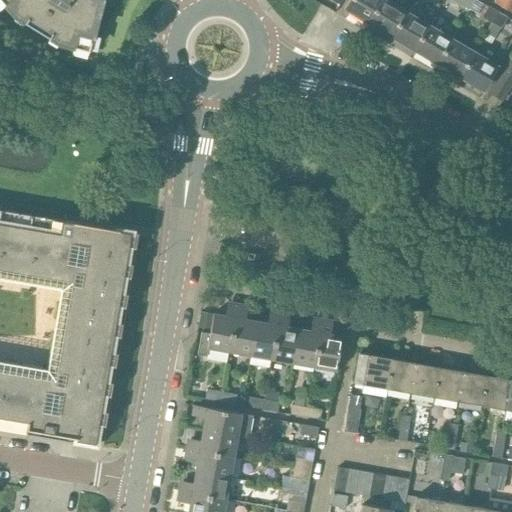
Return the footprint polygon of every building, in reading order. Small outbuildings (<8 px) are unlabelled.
[(0,0),(0,10),(0,11),(5,5),(6,6),(15,17),(58,43),(71,47),(72,47),(71,53),(80,56),(89,58),(93,47),(90,46),(92,37),(101,0),(0,0)] [(367,23),(381,0),(350,0),(344,9),(367,23)] [(406,12),(396,6),(398,0),(381,0),(367,23),(390,37),(406,12)] [(511,0),(507,0),(503,8),(511,13),(511,12),(511,0)] [(491,23),(498,12),(489,7),(482,17),(491,23)] [(428,25),(406,12),(390,37),(413,51),(428,25)] [(498,12),(491,23),(486,31),(496,36),(501,29),(500,28),(506,17),(498,12)] [(451,38),(428,25),(413,51),(436,64),(451,38)] [(436,64),(459,78),(474,52),(460,44),(463,40),(454,34),(451,38),(436,64)] [(482,91),(488,81),(497,66),(474,52),(459,78),(482,91)] [(502,71),(509,76),(511,71),(511,60),(510,59),(502,71)] [(502,71),(489,93),(501,101),(511,83),(511,77),(509,76),(502,71)] [(494,203),(480,226),(497,235),(510,212),(494,203)] [(0,429),(97,446),(98,441),(101,424),(104,425),(107,411),(103,411),(106,395),(109,395),(112,382),(108,381),(111,365),(114,366),(117,352),(113,352),(116,336),(119,336),(122,323),(118,322),(121,306),(125,307),(127,293),(123,293),(126,277),(130,277),(132,264),(128,263),(131,247),(135,248),(137,232),(89,224),(73,221),(61,219),(60,226),(46,224),(47,217),(30,214),(29,221),(14,219),(16,212),(0,209),(0,278),(60,288),(47,369),(0,360),(0,429)] [(282,236),(279,246),(288,248),(290,237),(282,236)] [(237,257),(235,267),(236,268),(235,273),(258,277),(259,273),(260,273),(261,262),(259,262),(260,255),(242,252),(240,258),(237,257)] [(228,352),(236,307),(227,305),(225,316),(213,313),(209,334),(200,332),(196,355),(206,357),(208,348),(228,352)] [(228,352),(250,356),(256,321),(245,319),(246,309),(236,307),(228,352)] [(250,356),(271,359),(279,314),(269,313),(267,323),(256,321),(250,356)] [(271,359),(292,363),(298,329),(287,326),(289,316),(279,314),(271,359)] [(292,363),(314,367),(322,322),(312,320),(309,331),(298,329),(292,363)] [(335,370),(341,336),(329,334),(332,324),(322,322),(314,367),(335,370)] [(386,389),(392,359),(358,353),(353,383),(386,389)] [(415,363),(392,359),(386,389),(410,393),(415,363)] [(438,367),(415,363),(410,393),(433,397),(438,367)] [(462,371),(438,367),(433,397),(457,401),(462,371)] [(486,375),(462,371),(457,401),(480,405),(486,375)] [(509,379),(486,375),(480,405),(504,409),(509,379)] [(219,402),(221,392),(206,390),(205,399),(219,402)] [(221,392),(219,402),(234,405),(236,395),(221,392)] [(350,395),(344,431),(356,433),(360,410),(358,410),(360,396),(350,395)] [(262,409),(264,400),(249,397),(247,407),(262,409)] [(264,400),(262,409),(276,412),(278,402),(264,400)] [(305,417),(306,407),(291,405),(289,414),(305,417)] [(197,406),(194,416),(204,418),(202,429),(237,435),(249,437),(252,415),(197,406)] [(306,407),(305,417),(319,420),(321,410),(306,407)] [(399,428),(408,430),(410,417),(401,415),(399,428)] [(318,427),(303,424),(302,424),(300,434),(316,437),(318,427)] [(447,436),(454,438),(456,425),(449,424),(447,436)] [(408,430),(399,428),(397,440),(406,442),(408,430)] [(233,456),(237,435),(202,429),(200,441),(190,439),(188,449),(233,456)] [(494,445),(501,446),(504,434),(496,432),(494,445)] [(454,438),(447,436),(444,449),(452,451),(454,438)] [(460,442),(459,451),(471,453),(473,444),(460,442)] [(502,446),(501,446),(494,445),(491,457),(499,459),(502,446)] [(229,478),(233,456),(188,449),(186,459),(197,461),(195,471),(229,478)] [(471,460),(443,455),(441,468),(449,470),(449,471),(468,475),(471,460)] [(294,467),(310,470),(312,461),(296,458),(294,467)] [(488,477),(496,478),(498,465),(491,464),(488,477)] [(310,470),(294,467),(292,477),(309,480),(310,470)] [(345,492),(349,469),(337,467),(333,490),(345,492)] [(439,481),(447,482),(449,471),(449,470),(441,468),(439,481)] [(357,494),(361,471),(349,469),(345,492),(357,494)] [(225,499),(229,478),(195,471),(193,483),(183,481),(181,491),(225,499)] [(361,471),(357,494),(369,496),(373,473),(361,471)] [(373,473),(369,496),(381,498),(385,475),(373,473)] [(393,501),(397,477),(385,475),(381,498),(393,501)] [(397,477),(393,501),(405,503),(409,479),(397,477)] [(496,478),(488,477),(486,489),(494,491),(496,478)] [(287,510),(301,511),(303,511),(307,492),(282,487),(280,499),(288,501),(287,510)] [(223,511),(225,499),(181,491),(179,501),(189,503),(187,511),(223,511)] [(331,505),(345,508),(347,495),(333,493),(331,505)] [(416,497),(413,511),(437,511),(440,501),(416,497)] [(437,511),(462,511),(463,505),(440,501),(437,511)]
